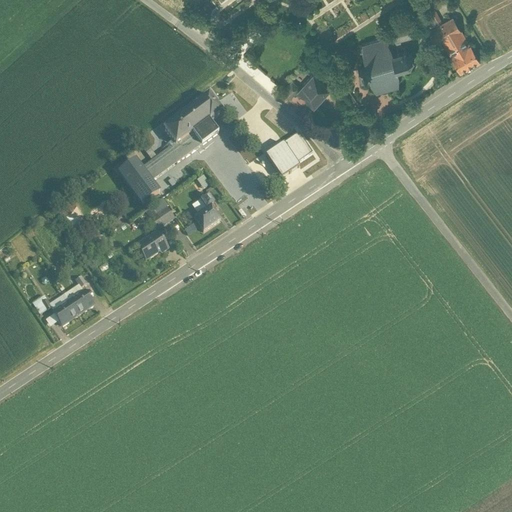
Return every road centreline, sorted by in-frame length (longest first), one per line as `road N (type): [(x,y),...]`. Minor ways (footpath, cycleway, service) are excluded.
road 1 (tertiary): [(0,393),(346,164)]
road 2 (unclassified): [(141,0),(346,164)]
road 3 (unclassified): [(379,142),(511,315)]
road 4 (tertiary): [(379,142),(511,56)]
